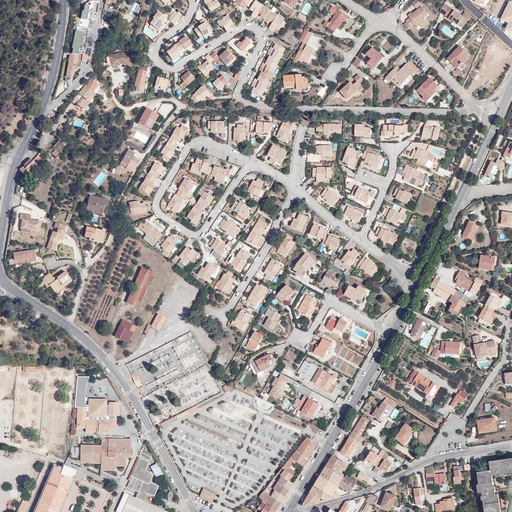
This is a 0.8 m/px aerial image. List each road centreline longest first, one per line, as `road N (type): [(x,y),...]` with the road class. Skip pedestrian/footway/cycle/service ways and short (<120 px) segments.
road 1 (residential): [(475,103),(456,112),(253,106),(240,85),(262,40),(255,27),(162,67),(155,52),(195,0)]
road 2 (residential): [(257,165),(195,143),(157,197),(158,213),(193,236),(245,169)]
road 3 (tertiary): [(195,511),(129,391),(68,326)]
road 4 (residential): [(85,277),(125,191),(177,111),(172,98),(151,101)]
road 5 (primary): [(292,504),(392,333)]
road 6 (unclassified): [(305,510),(463,454)]
road 7 (residential): [(348,0),(403,36),(475,103)]
road 8 (residential): [(208,309),(228,310),(295,189)]
road 9 (tertiary): [(25,142),(53,91),(61,0)]
road 10 (residential): [(509,319),(504,360),(463,422),(463,454)]
road 11 (unknown): [(406,0),(340,68),(319,78),(297,71)]
road 12 (residential): [(392,333),(330,302),(306,343),(296,338)]
